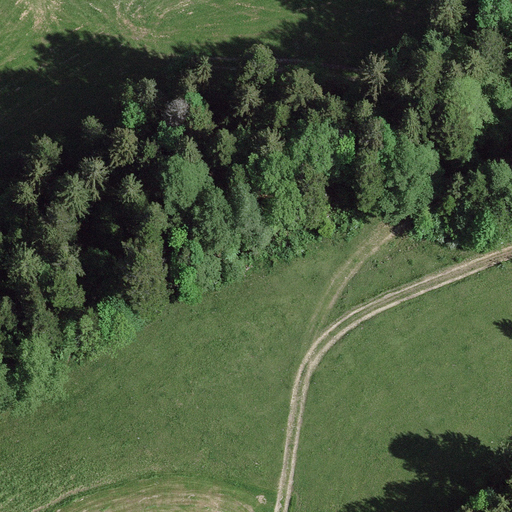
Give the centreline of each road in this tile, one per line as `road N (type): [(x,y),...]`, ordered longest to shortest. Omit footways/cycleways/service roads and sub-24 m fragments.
road 1 (track): [(76,0),(109,41),(171,60),(253,57),(404,74),(511,59)]
road 2 (track): [(280,511),(313,356),(370,310),(511,251)]
road 3 (track): [(321,348),(323,319),(343,278),(375,241),(456,190),(511,171)]
